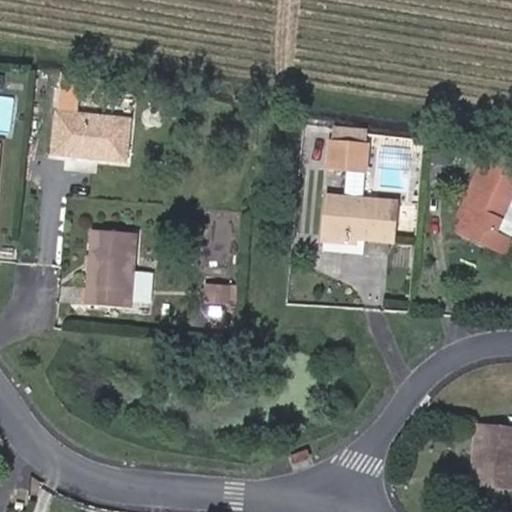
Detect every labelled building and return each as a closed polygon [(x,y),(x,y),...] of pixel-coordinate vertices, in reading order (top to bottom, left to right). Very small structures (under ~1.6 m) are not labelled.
[(54,151),(125,160),(129,119),(77,113),(81,78),(60,76),(54,151)] [(331,126),(331,138),(367,141),(367,128),(331,126)] [(367,141),(331,138),(329,165),(346,167),(365,168),(369,168),(371,142),(367,141)] [(502,250),(509,237),(495,231),(511,192),(511,162),(487,151),(459,213),(464,215),(457,229),(502,250)] [(344,196),(363,198),(365,168),(346,167),(344,196)] [(511,192),(495,231),(509,237),(511,230),(511,192)] [(344,196),(326,195),(322,238),(357,242),(357,237),(395,240),(398,201),(363,198),(344,196)] [(136,234),(94,231),(88,300),(130,304),(136,234)] [(137,303),(151,303),(152,270),(138,270),(137,303)] [(229,313),(231,291),(209,288),(206,310),(229,313)] [(240,292),(231,291),(229,313),(238,313),(240,292)] [(511,426),(478,423),(472,484),(511,488),(511,426)] [(10,500),(9,511),(26,511),(27,502),(10,500)]
